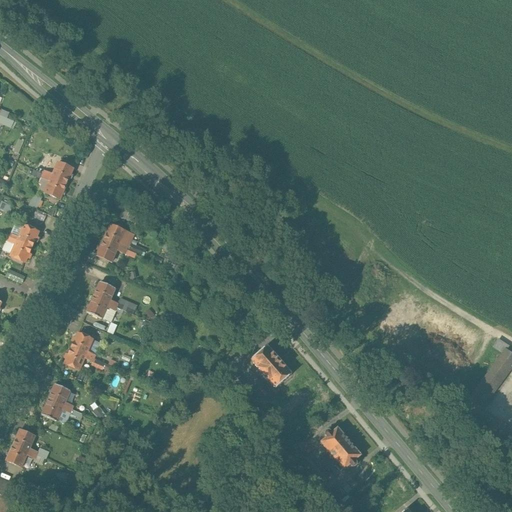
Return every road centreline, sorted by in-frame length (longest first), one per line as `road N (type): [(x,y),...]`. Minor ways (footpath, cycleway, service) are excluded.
road 1 (secondary): [(456,511),(220,241),(104,132)]
road 2 (residential): [(0,385),(104,132)]
road 3 (secondary): [(104,132),(0,46)]
road 4 (track): [(511,339),(405,277)]
